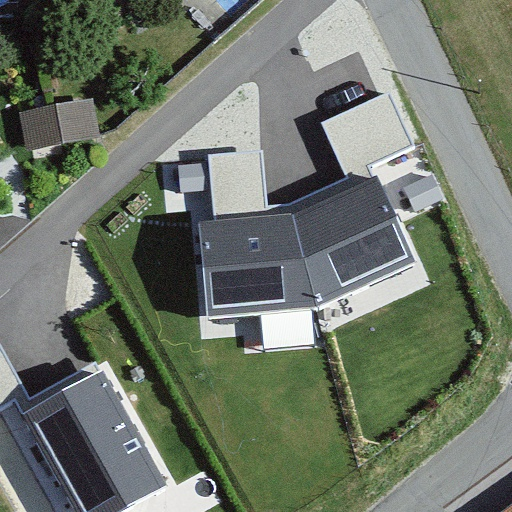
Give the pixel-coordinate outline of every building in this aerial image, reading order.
[(322,124),(349,184),(354,182),(372,174),(369,169),(416,148),(391,93),(322,124)] [(20,113),(27,153),(100,141),(93,100),(20,113)] [(219,220),(267,215),(260,153),(211,159),(219,220)] [(349,184),(290,212),(315,318),(425,267),(382,169),(372,174),(354,182),(349,184)] [(219,220),(195,222),(202,330),(315,318),(290,212),(219,220)] [(0,347),(0,407),(27,393),(0,347)] [(105,371),(19,417),(70,511),(133,511),(170,492),(105,371)]
